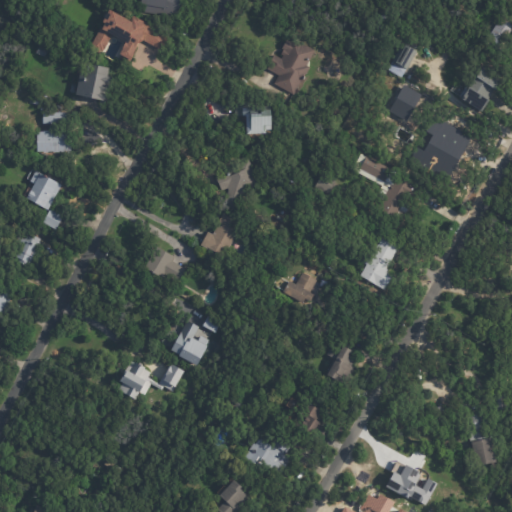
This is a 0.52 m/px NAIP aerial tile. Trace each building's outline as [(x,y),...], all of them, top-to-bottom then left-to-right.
[(180,0),(177,20),(143,14),(144,6),(138,5),(138,0),(180,0)] [(89,47),(102,53),(110,35),(125,42),(117,57),(128,62),(139,40),(160,50),(167,36),(131,18),(129,21),(107,10),(89,47)] [(374,28),(382,12),(389,15),(381,31),(374,28)] [(503,42),(497,53),(483,45),(496,23),(499,25),(502,20),(511,26),(509,31),(510,32),(503,42)] [(292,95),(273,85),(278,76),(266,70),(273,56),(280,60),(282,57),(280,56),(282,51),(280,50),(285,41),(289,43),(291,39),(313,51),(305,67),(308,68),(293,95),(292,95)] [(414,53),(415,53),(406,71),(405,70),(400,79),(387,71),(392,63),(391,62),(401,45),(414,53)] [(47,52),(43,59),(34,54),(38,47),(47,52)] [(103,103),(72,97),(80,64),(107,70),(107,71),(111,72),(104,104),(103,103)] [(494,90),(479,114),(460,101),(481,67),(501,80),(494,90)] [(382,74),(402,85),(394,99),(374,88),(382,74)] [(258,136),(243,137),(243,117),(231,118),(231,104),(247,104),(247,109),(249,109),(249,116),(257,116),(257,112),(268,112),(269,132),(263,132),(264,136),(258,136)] [(67,116),(68,126),(41,126),(41,114),(67,114),(67,116)] [(456,138),(449,151),(459,156),(451,172),(428,159),(443,131),(456,138)] [(69,148),(69,154),(34,154),(34,134),(69,133),(69,148)] [(380,186),(389,170),(366,157),(357,173),(380,186)] [(252,170),(256,179),(258,178),(262,186),(240,196),(237,207),(223,204),(227,192),(225,190),(219,193),(218,190),(218,189),(213,179),(233,169),(233,168),(247,161),(252,170)] [(59,186),(45,213),(22,201),(26,193),(27,193),(31,185),(27,183),(33,172),(59,186)] [(336,182),(327,197),(313,189),(322,174),(336,182)] [(417,188),(413,197),(407,194),(393,221),(376,212),(382,200),(376,197),(385,181),(391,184),(395,176),(417,188)] [(51,212),(62,218),(54,232),(41,225),(49,211),(51,212)] [(237,234),(222,261),(198,247),(205,234),(211,237),(218,225),(217,224),(222,215),(224,216),(223,217),(241,227),(237,234)] [(395,253),(385,270),(387,271),(386,274),(392,278),(383,292),(359,277),(365,266),(359,262),(363,256),(370,260),(383,239),(398,248),(395,253)] [(27,245),(37,249),(26,272),(10,264),(20,241),(27,245)] [(171,263),(184,270),(176,283),(164,276),(160,282),(141,270),(154,247),(173,259),(171,263)] [(331,250),(340,258),(336,263),(327,255),(331,250)] [(282,293),(288,283),(295,287),(302,274),(316,282),(309,295),(313,297),(308,304),(303,301),(300,307),(281,295),(282,293)] [(0,298),(0,315),(10,295),(3,292),(0,298)] [(211,334),(201,328),(207,317),(220,325),(214,336),(211,334)] [(207,341),(208,342),(194,369),(175,359),(176,358),(168,353),(175,338),(177,339),(185,323),(197,329),(191,341),(196,344),(199,337),(207,341)] [(353,362),(354,362),(350,369),(354,370),(343,389),(324,378),(341,348),(350,353),(349,354),(351,354),(349,359),(353,362)] [(149,373),(150,373),(148,378),(158,384),(168,367),(169,368),(170,366),(182,373),(175,386),(176,387),(172,393),(164,387),(161,391),(151,385),(144,397),(139,393),(134,401),(117,391),(121,385),(117,383),(129,362),(133,364),(134,363),(144,369),(143,369),(149,373)] [(494,405),(493,395),(505,393),(508,410),(496,412),(494,405)] [(450,400),(452,408),(442,411),(445,424),(433,427),(428,409),(438,407),(437,400),(449,397),(450,400)] [(289,400),(295,405),(289,413),(283,409),(289,400)] [(318,431),(313,440),(294,429),(308,405),(322,414),(316,424),(317,424),(318,423),(321,425),(318,431)] [(469,440),(465,416),(485,413),(489,436),(469,440)] [(292,448),(289,454),(287,453),(284,458),(289,461),(277,481),(242,461),(255,440),(267,448),(276,436),(293,447),(292,448)] [(490,437),(495,462),(475,466),(470,442),(490,437)] [(100,457),(109,462),(105,469),(96,463),(100,457)] [(417,472),(396,462),(384,487),(425,507),(436,484),(425,479),(421,488),(411,484),(417,472)] [(501,467),(495,475),(489,470),(494,462),(501,467)] [(248,501),(238,511),(216,511),(222,506),(216,501),(230,485),(238,492),(237,493),(248,501)]
